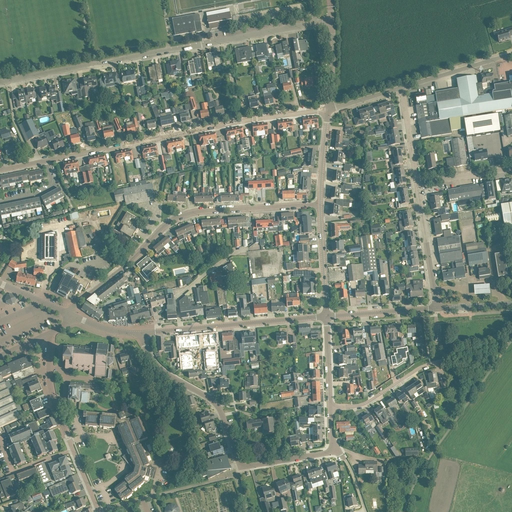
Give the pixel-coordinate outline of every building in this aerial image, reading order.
[(209,27),(212,29),(232,25),(230,12),(207,17),(208,25),(209,25),(209,27)] [(196,33),(202,32),(199,14),(172,19),(175,36),(196,32),(196,33)] [(511,28),(504,31),(505,32),(497,35),(499,42),(510,39),(510,37),(511,36),(511,28)] [(298,40),(293,41),(293,43),(294,46),(295,53),(308,50),(308,49),(307,44),(307,43),(307,42),(306,42),(306,40),(301,41),(301,42),(298,42),(298,40)] [(282,45),(275,46),(276,49),(277,55),(278,59),(285,58),(284,57),(289,56),(288,47),(287,42),(282,43),(282,45)] [(258,62),(269,60),(269,63),(274,62),(272,54),(269,54),(267,43),(256,46),(257,52),(255,53),(256,58),(257,58),(258,62)] [(240,49),(235,50),(237,64),(242,63),(253,61),(252,57),(251,52),(248,53),(247,48),(240,49)] [(207,59),(208,67),(215,66),(216,69),(221,68),(219,55),(214,56),(214,58),(212,58),(211,54),(206,55),(207,57),(206,57),(207,59)] [(190,75),(197,74),(202,74),(200,63),(199,58),(194,59),(195,61),(188,62),(188,65),(188,67),(189,67),(190,75)] [(168,65),(166,65),(167,70),(168,77),(174,76),(179,75),(179,71),(181,71),(180,66),(179,61),(170,63),(170,65),(168,66),(168,65)] [(148,68),(149,73),(151,82),(162,80),(160,65),(155,65),(155,67),(148,68)] [(122,74),(122,73),(121,73),(122,78),(123,83),(135,81),(133,71),(129,71),(129,73),(122,74)] [(104,77),(104,75),(103,75),(105,85),(117,83),(115,73),(111,74),(111,75),(104,77)] [(288,74),(280,76),(283,88),(284,92),(292,90),(291,88),(291,85),(291,84),(290,84),(287,84),(287,81),(290,81),(289,80),(289,78),(288,74)] [(483,84),(482,84),(482,88),(487,87),(487,88),(494,87),(494,86),(492,74),(481,76),(483,84)] [(87,79),(84,79),(85,84),(80,85),(81,90),(83,98),(90,97),(88,90),(97,88),(95,77),(92,78),(91,76),(87,77),(87,79)] [(482,88),(482,84),(477,85),(476,77),(457,80),(458,89),(436,93),(437,95),(436,96),(439,121),(463,117),(505,110),(506,113),(511,112),(511,83),(501,86),(502,93),(495,94),(494,90),(492,90),(493,94),(487,95),(487,93),(483,93),(482,88)] [(148,97),(146,86),(144,78),(138,79),(140,87),(139,87),(141,98),(148,97)] [(70,82),(64,83),(65,84),(65,88),(66,90),(67,90),(68,91),(68,92),(71,91),(72,95),(76,95),(77,94),(77,93),(78,93),(78,92),(76,91),(75,91),(74,85),(76,84),(75,82),(74,82),(72,81),(73,81),(72,80),(70,80),(70,82)] [(263,93),(264,95),(265,99),(264,99),(265,105),(273,104),(272,97),(271,94),(276,93),(275,85),(274,85),(274,84),(269,85),(269,87),(267,87),(268,92),(263,93)] [(500,85),(494,86),(494,87),(494,90),(495,94),(502,93),(501,86),(500,85)] [(55,86),(48,87),(49,89),(49,92),(50,98),(51,98),(51,99),(52,101),(56,100),(57,104),(63,102),(61,92),(56,93),(56,92),(55,89),(55,86)] [(46,88),(39,89),(40,90),(40,94),(41,99),(47,98),(47,100),(51,99),(51,98),(50,98),(49,92),(46,92),(46,88)] [(28,94),(25,95),(25,101),(26,102),(29,102),(29,104),(32,103),(32,100),(35,99),(35,98),(37,98),(36,94),(34,94),(33,90),(33,89),(27,90),(27,92),(28,94)] [(426,104),(416,106),(421,139),(452,134),(451,130),(465,128),(463,120),(463,117),(439,121),(436,96),(435,89),(431,90),(432,96),(425,97),(426,101),(426,104)] [(19,99),(16,99),(17,108),(21,107),(20,102),(22,102),(22,103),(26,102),(25,101),(25,95),(24,91),(24,90),(18,91),(18,93),(19,99)] [(214,102),(211,93),(205,95),(208,104),(214,102)] [(416,103),(416,106),(426,104),(426,101),(425,97),(425,94),(416,95),(417,103),(416,103)] [(257,96),(248,98),(250,109),(259,107),(257,96)] [(194,98),(188,99),(191,111),(197,110),(194,98)] [(218,101),(214,102),(216,116),(224,114),(223,107),(219,108),(218,101)] [(390,103),(384,104),(388,116),(390,122),(390,121),(391,121),(393,121),(392,117),(392,116),(395,115),(395,114),(391,102),(390,103)] [(379,112),(377,113),(379,120),(385,118),(385,117),(388,116),(384,104),(378,106),(379,112)] [(155,105),(151,106),(153,111),(156,118),(157,120),(160,120),(162,119),(160,114),(159,115),(157,109),(155,105)] [(202,108),(203,112),(200,113),(197,114),(197,117),(201,116),(201,119),(209,117),(207,111),(207,107),(202,108)] [(171,112),(165,113),(167,124),(168,126),(174,124),(174,123),(173,119),(173,117),(173,115),(176,114),(175,108),(170,109),(171,112)] [(175,108),(176,114),(179,114),(181,123),(182,123),(183,124),(185,123),(185,122),(190,121),(188,115),(187,111),(184,111),(182,109),(179,110),(179,108),(175,108)] [(372,108),(365,110),(365,111),(369,122),(372,121),(372,122),(379,120),(377,113),(374,113),(372,108)] [(360,118),(357,119),(359,125),(361,124),(362,124),(366,123),(369,122),(365,111),(365,110),(359,112),(359,113),(360,118)] [(465,120),(463,120),(465,128),(466,138),(501,133),(500,126),(498,115),(492,116),(489,116),(480,118),(465,120)] [(80,116),(74,118),(76,123),(78,129),(83,127),(80,121),(82,120),(80,116)] [(318,124),(317,117),(310,118),(311,125),(315,125),(315,129),(319,129),(318,124)] [(303,119),(304,130),(307,130),(306,126),(311,125),(310,118),(303,119)] [(126,128),(123,129),(124,132),(127,131),(128,134),(135,132),(135,130),(134,128),(138,128),(137,122),(136,119),(132,120),(132,122),(126,123),(127,128),(126,128)] [(37,149),(43,146),(44,147),(48,145),(44,137),(40,139),(31,120),(21,124),(29,140),(35,137),(37,141),(35,141),(37,145),(35,146),(37,149)] [(148,126),(148,130),(156,128),(155,121),(147,123),(143,124),(144,127),(148,126)] [(294,132),(292,121),(285,122),(286,129),(290,128),(290,132),(294,132)] [(277,122),(279,134),(282,133),(281,129),(286,129),(285,122),(277,122)] [(69,134),(67,126),(66,126),(65,124),(60,126),(61,130),(63,130),(64,135),(69,134)] [(95,124),(89,126),(91,135),(87,136),(88,142),(95,140),(93,129),(96,128),(95,124)] [(269,135),(267,124),(260,125),(261,132),(264,131),(265,135),(269,135)] [(252,126),(254,137),(256,137),(256,132),(261,132),(260,125),(252,126)] [(112,126),(102,128),(103,130),(103,133),(103,134),(104,139),(114,137),(114,135),(113,132),(112,128),(112,126)] [(345,135),(353,136),(353,132),(352,128),(346,127),(345,135)] [(7,131),(6,128),(0,129),(0,132),(2,139),(7,138),(12,136),(10,130),(7,131)] [(244,138),(242,128),(233,129),(235,135),(239,135),(240,139),(244,138)] [(235,135),(233,129),(225,131),(228,141),(230,141),(230,136),(235,135)] [(52,142),(55,150),(64,147),(61,138),(55,141),(54,138),(56,138),(53,130),(45,134),(48,142),(51,141),(52,142)] [(77,131),(73,132),(74,137),(71,137),(72,145),(80,143),(77,131)] [(387,136),(385,136),(386,140),(387,140),(391,139),(393,138),(398,138),(399,138),(398,131),(397,131),(393,131),(392,132),(391,132),(387,132),(387,136)] [(337,133),(337,134),(336,136),(337,136),(336,141),(342,141),(349,142),(349,139),(342,138),(343,133),(337,132),(337,133)] [(215,133),(207,135),(207,136),(208,141),(209,141),(209,145),(214,144),(215,144),(215,145),(217,144),(217,143),(216,138),(215,133)] [(207,135),(199,136),(199,138),(200,141),(201,147),(204,146),(209,145),(209,141),(208,141),(207,136),(207,135)] [(249,138),(241,140),(242,145),(238,146),(239,152),(244,151),(243,149),(251,147),(249,138)] [(391,142),(388,143),(389,145),(389,146),(392,146),(395,145),(400,145),(399,138),(398,138),(393,138),(391,139),(391,142)] [(467,165),(467,160),(463,139),(451,140),(451,141),(455,167),(467,165)] [(185,150),(183,140),(175,141),(176,148),(177,150),(181,149),(181,151),(185,150)] [(176,148),(175,141),(166,143),(168,153),(171,153),(170,149),(176,148)] [(16,145),(9,148),(9,149),(5,150),(7,155),(15,153),(14,149),(17,148),(16,145)] [(159,156),(156,145),(149,147),(151,157),(155,156),(155,157),(159,156)] [(473,146),(468,147),(469,154),(469,157),(470,158),(475,158),(475,161),(488,159),(487,154),(486,150),(474,152),(473,146)] [(151,157),(149,147),(142,148),(144,159),(147,159),(147,158),(151,157)] [(397,148),(388,149),(389,156),(393,155),(394,159),(402,157),(400,150),(398,151),(397,148)] [(316,151),(306,149),(305,153),(309,154),(309,159),(315,159),(316,151)] [(134,161),(131,150),(123,152),(124,158),(129,157),(130,161),(134,161)] [(124,158),(123,152),(115,154),(117,164),(120,163),(119,159),(124,158)] [(434,154),(426,156),(428,170),(436,168),(434,154)] [(107,166),(105,156),(96,157),(98,164),(103,163),(103,167),(107,166)] [(98,164),(96,157),(88,159),(90,169),(98,168),(98,164)] [(402,157),(394,159),(395,162),(390,163),(391,169),(400,168),(400,165),(403,164),(402,157)] [(447,168),(455,167),(453,158),(446,159),(447,168)] [(309,159),(308,164),(304,163),(303,166),(314,168),(315,159),(309,159)] [(80,172),(78,161),(70,163),(73,174),(80,172)] [(70,163),(63,164),(65,175),(70,174),(73,174),(70,163)] [(400,168),(391,169),(392,175),(391,175),(391,179),(405,177),(404,170),(401,171),(400,168)] [(37,172),(35,173),(37,180),(44,179),(42,170),(37,172)] [(23,172),(23,173),(21,173),(23,181),(29,180),(28,173),(28,171),(23,172)] [(33,173),(33,172),(28,173),(29,180),(30,182),(37,180),(35,173),(33,173)] [(88,184),(94,182),(91,172),(86,173),(88,184)] [(19,174),(19,173),(15,174),(16,183),(23,181),(21,173),(19,174)] [(301,173),(300,185),(303,185),(309,185),(311,185),(311,179),(309,179),(307,179),(307,173),(302,173),(301,173)] [(9,175),(9,176),(7,176),(9,184),(16,183),(15,174),(9,175)] [(5,176),(0,177),(1,179),(2,186),(9,184),(7,176),(5,177),(5,176)] [(391,179),(392,183),(394,183),(394,186),(395,189),(397,189),(405,187),(405,184),(406,184),(405,177),(391,179)] [(508,190),(511,189),(511,186),(511,185),(511,182),(511,179),(508,180),(508,181),(504,181),(504,180),(500,181),(501,186),(502,193),(508,192),(508,190)] [(260,180),(256,180),(257,183),(257,189),(265,189),(265,182),(261,183),(260,180)] [(447,198),(448,203),(458,201),(459,206),(483,203),(483,202),(495,200),(493,182),(485,183),(485,185),(476,186),(476,185),(460,187),(460,189),(448,191),(449,198),(447,198)] [(154,194),(152,183),(113,191),(116,202),(125,200),(126,205),(155,199),(154,194)] [(300,189),(299,190),(299,194),(302,194),(302,199),(306,199),(306,194),(306,191),(310,191),(311,185),(309,185),(303,185),(303,191),(301,191),(301,189),(300,189)] [(391,194),(398,192),(399,192),(400,198),(408,197),(407,190),(406,190),(405,187),(397,189),(395,189),(390,190),(391,194)] [(288,192),(288,198),(289,199),(295,199),(295,197),(295,196),(297,196),(297,197),(297,199),(299,199),(302,199),(302,194),(299,194),(299,190),(295,190),(295,188),(288,189),(288,192)] [(64,197),(59,189),(55,191),(60,200),(64,197)] [(60,200),(55,191),(50,193),(55,202),(60,200)] [(55,202),(50,193),(46,196),(50,205),(55,202)] [(433,210),(434,214),(438,213),(438,216),(441,216),(446,215),(445,207),(440,208),(439,197),(443,197),(442,193),(436,194),(436,197),(430,198),(432,210),(433,210)] [(50,205),(46,196),(41,198),(46,207),(50,205)] [(408,197),(400,198),(401,201),(396,202),(397,209),(409,207),(408,204),(409,204),(408,197)] [(503,218),(511,216),(511,203),(501,205),(503,218)] [(400,215),(399,215),(400,219),(404,218),(404,221),(412,220),(411,213),(410,213),(409,210),(399,212),(400,215)] [(71,221),(80,219),(78,212),(69,214),(71,221)] [(119,223),(117,226),(122,229),(120,232),(131,239),(135,232),(134,232),(131,230),(131,229),(130,229),(137,218),(135,217),(132,216),(127,213),(120,224),(119,223)] [(444,235),(444,238),(451,237),(450,229),(442,230),(441,224),(449,222),(459,220),(458,213),(446,215),(441,216),(441,219),(434,220),(436,236),(444,235)] [(486,223),(501,220),(499,213),(485,215),(486,223)] [(281,217),(277,217),(278,222),(278,226),(278,229),(278,232),(283,232),(283,231),(288,231),(288,225),(288,222),(287,215),(287,214),(281,215),(281,217)] [(293,214),(287,214),(287,215),(288,222),(294,221),(296,223),(295,226),(298,226),(298,222),(296,221),(296,218),(294,218),(293,214)] [(511,216),(503,218),(504,226),(511,225),(511,216)] [(300,225),(300,228),(301,228),(304,228),(309,228),(310,228),(311,228),(311,221),(311,217),(302,218),(303,222),(302,222),(302,225),(300,225)] [(247,223),(246,218),(242,218),(242,227),(242,228),(251,227),(251,223),(247,223)] [(412,220),(404,221),(399,222),(400,232),(404,231),(412,230),(412,227),(413,227),(412,220)] [(273,221),(264,222),(265,231),(269,231),(269,232),(278,232),(278,229),(278,226),(278,222),(273,223),(273,221)] [(256,222),(252,222),(252,224),(253,227),(253,230),(256,229),(257,232),(265,231),(264,222),(256,222)] [(197,234),(192,224),(188,226),(191,234),(192,234),(193,236),(197,234)] [(350,225),(331,225),(332,238),(338,237),(338,230),(350,230),(350,225)] [(376,226),(371,227),(373,235),(377,234),(382,234),(380,225),(376,226)] [(184,239),(187,238),(186,238),(188,237),(187,236),(184,229),(183,228),(179,230),(180,231),(182,235),(184,239)] [(182,235),(179,230),(175,232),(177,237),(179,241),(183,239),(182,235)] [(404,231),(404,234),(401,235),(403,242),(407,241),(415,240),(414,233),(413,233),(412,230),(404,231)] [(41,261),(56,261),(56,232),(41,236),(41,261)] [(64,262),(62,262),(62,267),(71,260),(82,257),(77,232),(71,233),(67,234),(65,234),(69,252),(69,255),(65,256),(65,257),(63,257),(64,262)] [(283,246),(282,236),(275,237),(276,247),(283,246)] [(376,261),(373,236),(359,237),(360,244),(360,245),(361,252),(362,265),(363,273),(377,271),(376,261)] [(452,270),(451,270),(453,279),(456,279),(465,278),(459,236),(451,237),(444,238),(437,239),(441,264),(445,263),(451,262),(452,270)] [(167,237),(164,240),(164,241),(168,245),(168,244),(170,247),(172,249),(175,247),(171,242),(171,241),(170,241),(168,238),(167,237)] [(33,240),(21,247),(22,263),(25,263),(24,249),(35,243),(33,240)] [(339,243),(337,243),(332,244),(333,252),(334,252),(338,252),(343,251),(342,246),(343,246),(343,240),(339,240),(339,243)] [(408,247),(406,248),(402,249),(402,252),(404,252),(415,250),(415,247),(416,247),(415,240),(407,241),(408,247)] [(308,241),(305,242),(301,242),(300,242),(299,242),(299,246),(296,246),(297,255),(298,254),(302,254),(302,255),(307,254),(308,254),(308,246),(309,246),(309,241),(308,241)] [(160,243),(156,246),(157,247),(162,253),(165,250),(166,250),(164,248),(161,244),(160,243)] [(89,255),(100,252),(98,244),(87,247),(89,255)] [(156,246),(153,249),(154,250),(156,253),(157,254),(158,253),(159,255),(162,253),(157,247),(156,246)] [(477,250),(467,252),(468,261),(469,266),(477,264),(479,279),(480,279),(479,277),(484,276),(484,277),(489,277),(490,278),(489,274),(489,273),(488,269),(487,263),(485,249),(477,250)] [(415,250),(404,252),(405,258),(409,257),(410,261),(418,259),(417,253),(416,253),(415,250)] [(495,255),(498,278),(508,276),(504,253),(495,255)] [(302,254),(298,254),(297,255),(297,263),(299,263),(301,263),(310,262),(311,262),(311,263),(311,262),(311,261),(311,260),(311,259),(310,259),(308,259),(308,254),(302,255),(302,254)] [(147,283),(149,281),(147,277),(157,268),(147,256),(137,265),(142,272),(139,274),(147,283)] [(333,265),(335,265),(339,265),(339,268),(346,267),(345,260),(339,260),(339,257),(333,257),(333,258),(332,258),(332,261),(333,261),(333,265)] [(410,261),(406,261),(407,266),(406,266),(407,273),(419,271),(419,270),(418,267),(419,266),(418,259),(417,260),(410,261)] [(17,264),(11,261),(8,266),(14,269),(23,268),(22,263),(17,264)] [(234,268),(231,263),(219,270),(216,271),(217,275),(211,276),(212,284),(217,283),(218,283),(218,284),(222,284),(222,277),(234,275),(233,269),(234,268)] [(359,289),(358,289),(358,292),(355,292),(356,298),(365,297),(365,291),(364,280),(363,273),(362,265),(347,267),(349,282),(357,281),(361,281),(362,287),(359,287),(359,289)] [(31,270),(31,274),(34,274),(34,276),(38,276),(38,277),(43,277),(43,274),(43,270),(44,270),(44,267),(45,267),(34,267),(34,270),(31,270)] [(448,281),(451,281),(451,280),(453,280),(453,279),(451,270),(447,271),(442,272),(444,281),(448,281)] [(62,276),(64,278),(59,287),(57,286),(54,292),(67,299),(67,297),(72,300),(73,298),(74,299),(76,296),(77,293),(80,294),(83,288),(86,290),(89,283),(91,284),(92,282),(84,278),(83,280),(65,271),(62,276)] [(17,274),(16,277),(17,278),(16,283),(24,285),(35,287),(37,278),(26,276),(23,275),(23,273),(18,272),(18,274),(17,274)] [(296,272),(294,272),(294,277),(304,276),(304,281),(304,285),(303,285),(303,294),(308,294),(308,295),(314,294),(314,284),(313,280),(315,280),(315,276),(304,276),(304,272),(296,272)] [(123,275),(114,283),(119,290),(121,288),(122,289),(127,289),(124,286),(125,285),(124,283),(127,281),(123,275)] [(389,295),(388,290),(386,277),(380,278),(383,296),(389,295)] [(186,280),(186,278),(182,278),(177,279),(179,288),(184,287),(187,284),(189,284),(188,280),(186,280)] [(380,288),(378,281),(369,282),(370,293),(371,293),(371,297),(377,296),(381,296),(379,288),(380,288)] [(422,297),(421,281),(423,281),(413,281),(413,285),(406,285),(406,288),(407,293),(410,292),(411,298),(422,297)] [(111,282),(94,295),(95,296),(100,303),(101,304),(119,290),(114,283),(111,282)] [(488,283),(473,285),(474,294),(489,293),(488,283)] [(339,288),(340,299),(347,298),(346,290),(344,291),(344,284),(339,284),(335,285),(335,289),(339,288)] [(404,284),(396,285),(396,289),(392,289),(392,302),(402,301),(401,294),(400,291),(405,290),(404,285),(404,284)] [(203,286),(198,287),(199,289),(200,297),(202,306),(206,305),(203,286)] [(130,299),(135,297),(132,287),(127,289),(130,299)] [(227,305),(224,287),(216,288),(217,290),(218,298),(218,301),(219,306),(227,305)] [(186,301),(186,296),(179,302),(182,319),(203,316),(202,306),(200,297),(199,289),(194,289),(197,307),(191,307),(190,300),(188,301),(186,301)] [(146,295),(143,295),(145,301),(145,302),(146,302),(147,304),(147,306),(151,305),(151,308),(166,304),(164,299),(164,297),(157,299),(155,299),(153,293),(148,294),(146,295)] [(176,313),(176,306),(174,294),(166,296),(168,320),(177,319),(176,313)] [(11,296),(10,297),(8,297),(7,300),(8,301),(8,303),(11,304),(12,303),(14,303),(15,300),(14,299),(14,297),(11,296)] [(87,302),(82,310),(87,314),(92,318),(94,319),(95,318),(99,321),(100,319),(104,313),(100,311),(94,307),(100,303),(95,296),(87,302)] [(256,297),(253,297),(253,302),(254,310),(254,315),(267,314),(267,309),(267,305),(266,305),(266,298),(261,299),(261,301),(257,301),(256,297)] [(242,301),(242,304),(240,304),(241,309),(241,316),(250,316),(250,311),(249,308),(247,308),(246,300),(242,301)] [(277,303),(276,300),(272,301),(272,312),(285,312),(285,303),(277,303)] [(145,301),(128,308),(130,315),(132,322),(138,321),(150,317),(153,316),(152,312),(151,309),(148,310),(148,308),(142,310),(141,306),(147,304),(146,302),(145,302),(145,301)] [(109,311),(108,311),(108,317),(108,322),(115,322),(115,321),(123,320),(127,320),(127,317),(128,317),(128,315),(130,315),(128,308),(121,310),(116,312),(116,310),(115,311),(114,309),(113,305),(109,306),(108,308),(109,311)] [(211,308),(205,308),(207,320),(221,318),(220,308),(215,308),(214,308),(211,308)] [(233,312),(228,312),(228,318),(238,317),(237,311),(236,308),(233,309),(233,312)] [(299,333),(310,332),(311,339),(318,338),(318,339),(320,339),(320,329),(311,330),(310,325),(298,326),(299,333)] [(396,337),(398,337),(398,333),(399,333),(398,331),(398,326),(385,327),(386,332),(386,334),(391,334),(391,335),(390,335),(391,341),(397,341),(396,337)] [(416,345),(420,344),(419,329),(415,329),(415,327),(408,327),(408,334),(412,334),(412,338),(416,338),(416,345)] [(383,344),(382,344),(381,334),(380,334),(380,328),(370,329),(371,335),(377,334),(379,341),(380,341),(380,345),(374,346),(377,362),(386,360),(383,344)] [(349,340),(353,339),(352,332),(348,332),(348,331),(345,331),(345,330),(343,331),(343,332),(342,332),(342,335),(342,336),(343,345),(347,345),(346,339),(349,339),(349,340)] [(361,340),(363,340),(363,336),(362,330),(353,331),(354,344),(358,343),(357,339),(361,339),(361,340)] [(286,333),(282,333),(282,334),(276,334),(277,342),(278,342),(278,345),(282,345),(282,341),(287,341),(286,333)] [(232,334),(222,335),(223,347),(226,347),(226,349),(228,349),(229,352),(239,351),(237,339),(233,339),(232,334)] [(209,335),(202,336),(203,347),(210,346),(209,335)] [(216,335),(209,335),(210,346),(217,345),(216,335)] [(199,336),(191,337),(192,348),(200,347),(199,336)] [(164,338),(158,338),(158,339),(159,352),(164,351),(164,349),(171,348),(171,359),(176,359),(176,348),(174,348),(174,342),(164,342),(164,338)] [(185,338),(178,338),(179,349),(186,348),(185,338)] [(399,341),(393,342),(393,348),(405,346),(405,345),(404,339),(404,338),(398,339),(399,340),(399,341)] [(63,364),(64,362),(66,363),(65,369),(72,370),(72,371),(73,371),(73,370),(77,371),(77,372),(78,372),(78,371),(83,371),(83,372),(84,372),(84,371),(89,372),(89,374),(88,374),(89,375),(89,374),(95,375),(95,376),(94,377),(95,377),(105,378),(105,380),(111,380),(112,371),(108,371),(108,368),(109,368),(109,369),(110,368),(113,365),(113,366),(114,365),(113,364),(114,360),(114,359),(113,360),(111,357),(111,356),(111,355),(110,356),(110,354),(113,354),(114,347),(98,345),(98,344),(97,345),(98,346),(98,347),(92,346),(91,346),(91,347),(91,349),(67,347),(67,354),(65,353),(64,352),(63,353),(64,354),(64,362),(62,363),(63,364)] [(408,352),(407,348),(396,350),(397,354),(394,354),(394,357),(391,357),(392,366),(396,365),(397,366),(403,362),(403,360),(407,359),(406,353),(408,352)] [(345,357),(339,357),(339,366),(345,365),(345,367),(358,367),(358,365),(351,365),(351,360),(357,360),(356,357),(356,351),(355,351),(347,352),(345,353),(345,357)] [(129,368),(122,370),(124,376),(132,373),(130,369),(135,368),(133,361),(134,360),(132,352),(120,356),(121,360),(122,365),(125,364),(125,362),(127,361),(129,368)] [(216,352),(206,353),(206,361),(217,360),(216,352)] [(191,354),(181,355),(182,363),(192,362),(191,354)] [(17,362),(8,365),(8,366),(9,368),(12,375),(14,380),(15,381),(21,379),(23,378),(35,373),(32,364),(31,365),(26,355),(16,359),(17,362)] [(312,364),(311,364),(311,368),(310,368),(310,371),(314,370),(313,367),(316,367),(316,364),(319,363),(319,356),(312,356),(312,364)] [(217,360),(206,361),(207,368),(218,367),(217,360)] [(386,369),(389,368),(388,361),(376,363),(377,370),(375,370),(376,378),(377,377),(378,379),(387,374),(386,369)] [(8,366),(0,369),(0,377),(1,377),(5,384),(9,382),(12,381),(14,380),(12,375),(9,368),(8,366)] [(344,371),(339,371),(340,379),(348,378),(348,374),(352,374),(352,371),(359,371),(358,367),(345,367),(345,370),(344,371)] [(193,369),(182,370),(183,377),(193,376),(193,369)] [(291,383),(298,382),(296,374),(290,375),(291,383)] [(429,375),(429,376),(430,381),(425,381),(427,386),(428,391),(433,391),(432,384),(437,383),(437,379),(436,374),(429,375)] [(12,381),(11,382),(12,384),(14,388),(17,387),(18,390),(28,386),(30,390),(26,391),(28,396),(32,395),(31,392),(37,390),(38,392),(42,390),(39,381),(36,376),(22,382),(21,379),(15,381),(14,380),(12,381)] [(0,428),(21,419),(18,412),(22,410),(9,382),(5,384),(1,377),(0,377),(0,428)] [(257,377),(247,378),(247,382),(245,382),(245,390),(250,390),(250,386),(257,386),(257,381),(257,377)] [(217,386),(220,386),(221,389),(229,388),(228,381),(224,381),(224,379),(217,379),(217,386)] [(348,395),(350,395),(353,395),(353,389),(362,389),(360,379),(352,380),(353,386),(347,386),(348,395)] [(419,382),(413,386),(413,387),(417,392),(419,396),(422,394),(424,392),(425,392),(423,388),(421,386),(419,382)] [(73,402),(76,402),(75,403),(76,403),(76,402),(80,402),(80,401),(81,401),(81,402),(83,403),(85,403),(86,403),(87,396),(87,394),(82,393),(82,394),(80,394),(81,389),(86,389),(85,391),(89,391),(89,390),(90,385),(84,384),(75,383),(70,383),(70,388),(68,401),(73,402)] [(413,386),(406,390),(407,391),(409,394),(413,400),(416,398),(414,395),(417,392),(413,387),(413,386)] [(408,401),(402,392),(397,396),(400,402),(403,400),(405,403),(408,401)] [(250,397),(249,393),(239,394),(240,402),(249,401),(249,400),(251,400),(251,397),(250,397)] [(35,401),(22,406),(25,412),(32,409),(34,413),(34,412),(43,409),(39,399),(37,400),(35,401)] [(386,403),(387,404),(389,407),(387,409),(390,413),(393,418),(396,416),(392,411),(395,409),(396,410),(399,408),(393,399),(386,403)] [(408,417),(412,415),(405,405),(401,407),(408,417)] [(382,406),(374,411),(375,413),(377,416),(378,417),(378,418),(380,420),(380,421),(384,418),(386,421),(388,419),(390,418),(389,418),(388,416),(384,411),(382,406)] [(314,408),(309,408),(309,416),(309,419),(315,419),(314,416),(316,416),(321,416),(321,408),(320,408),(314,408)] [(43,409),(34,412),(35,416),(37,421),(40,420),(44,418),(49,416),(47,410),(44,411),(43,409)] [(126,479),(125,480),(125,481),(122,483),(123,484),(121,485),(121,484),(116,488),(116,489),(114,490),(119,496),(119,497),(122,501),(124,499),(125,499),(126,498),(127,499),(132,495),(131,494),(133,493),(132,492),(134,491),(137,489),(138,488),(143,484),(145,482),(142,479),(145,477),(154,479),(156,472),(154,472),(155,468),(152,467),(150,468),(148,464),(149,463),(146,457),(149,456),(148,453),(149,453),(147,446),(146,446),(145,444),(141,446),(139,442),(147,439),(146,435),(145,436),(142,429),(143,429),(142,425),(141,426),(140,423),(140,422),(139,419),(130,422),(129,420),(133,418),(130,411),(119,416),(105,415),(105,414),(84,413),(83,418),(84,418),(83,421),(86,421),(85,426),(89,426),(89,425),(97,426),(96,427),(100,427),(104,428),(104,427),(111,427),(111,428),(115,429),(115,427),(118,428),(119,431),(120,431),(121,434),(122,438),(123,437),(126,444),(125,444),(126,448),(127,448),(128,450),(127,450),(128,453),(124,457),(134,470),(133,474),(132,475),(131,475),(126,479)] [(209,413),(205,411),(204,413),(199,415),(201,419),(202,424),(204,423),(207,422),(211,421),(209,414),(209,413)] [(373,420),(369,415),(362,419),(366,425),(370,423),(371,425),(370,425),(372,429),(376,426),(375,425),(375,424),(373,421),(373,420)] [(275,434),(273,425),(282,424),(281,417),(263,420),(262,419),(246,422),(247,430),(263,427),(265,436),(275,434)] [(47,421),(48,424),(41,427),(42,428),(39,429),(39,430),(40,433),(43,432),(43,431),(57,426),(53,418),(47,421)] [(211,421),(207,422),(204,423),(205,426),(207,432),(212,430),(214,432),(216,428),(215,427),(213,420),(211,421)] [(29,428),(12,435),(8,426),(5,427),(7,431),(7,432),(8,434),(9,435),(9,436),(12,443),(12,444),(12,445),(13,444),(33,436),(34,436),(36,435),(36,434),(37,434),(38,434),(40,433),(39,430),(39,429),(36,422),(28,425),(29,427),(29,428)] [(350,422),(336,423),(336,424),(337,429),(339,429),(340,432),(345,432),(345,436),(346,436),(351,435),(353,435),(353,432),(356,431),(356,427),(350,427),(350,422)] [(379,425),(375,427),(382,437),(384,440),(388,438),(379,425)] [(39,435),(30,439),(31,440),(31,439),(32,443),(33,444),(33,445),(35,445),(35,446),(36,448),(35,448),(36,448),(36,449),(37,451),(35,451),(36,452),(37,454),(37,455),(38,457),(38,458),(40,457),(47,454),(47,453),(48,453),(49,454),(49,455),(58,451),(56,447),(56,445),(55,445),(56,445),(55,445),(54,445),(53,443),(57,441),(57,440),(55,441),(54,438),(56,438),(56,437),(55,437),(54,435),(53,432),(53,431),(52,432),(45,435),(44,435),(44,436),(40,437),(40,436),(39,435)] [(290,436),(286,437),(287,444),(291,444),(291,447),(299,446),(299,444),(298,441),(298,439),(297,435),(296,435),(294,436),(290,436)] [(306,435),(301,436),(301,439),(302,443),(307,442),(307,440),(309,439),(309,435),(306,435)] [(214,445),(209,446),(211,453),(213,453),(214,456),(224,453),(222,450),(221,450),(219,443),(214,445),(214,444),(213,444),(214,445)] [(15,460),(15,461),(17,466),(26,462),(25,459),(24,457),(24,456),(22,457),(21,454),(22,454),(22,453),(21,454),(20,451),(21,450),(19,444),(10,448),(12,454),(11,455),(12,457),(13,460),(15,460)] [(392,448),(397,457),(400,457),(394,447),(392,448)] [(406,457),(419,456),(418,448),(405,449),(406,457)] [(229,465),(226,456),(227,456),(204,462),(208,479),(209,479),(229,469),(230,471),(230,469),(231,469),(230,464),(229,465)] [(49,465),(52,472),(55,482),(63,479),(73,475),(69,465),(66,458),(59,460),(59,461),(49,465)] [(335,463),(326,466),(327,467),(328,471),(329,475),(331,480),(334,478),(339,477),(337,472),(335,463)] [(365,466),(360,466),(360,473),(366,473),(366,474),(370,474),(370,471),(377,470),(377,463),(365,463),(365,466)] [(320,468),(313,471),(317,481),(317,483),(323,481),(322,479),(323,479),(322,475),(320,468)] [(19,481),(38,475),(36,469),(17,476),(19,481)] [(198,473),(200,482),(206,480),(204,471),(198,473)] [(317,481),(313,471),(307,473),(309,479),(311,483),(312,483),(313,484),(317,483),(317,481)] [(80,491),(78,485),(80,484),(76,476),(49,488),(53,498),(57,496),(70,491),(72,495),(80,491)] [(294,482),(290,484),(292,488),(292,490),(303,487),(303,486),(301,482),(301,480),(299,476),(292,478),(293,479),(294,482)] [(0,495),(1,499),(6,497),(7,499),(16,495),(14,490),(10,479),(6,481),(1,483),(2,485),(0,485),(0,495)] [(276,484),(280,494),(288,491),(287,490),(291,488),(287,480),(284,482),(283,481),(276,484)] [(264,495),(265,498),(265,499),(272,497),(275,496),(274,489),(270,490),(270,487),(266,488),(266,487),(261,488),(262,493),(263,493),(264,495)] [(40,491),(32,494),(28,495),(31,502),(35,500),(42,497),(40,491)] [(344,497),(346,502),(348,501),(349,508),(352,507),(357,506),(355,498),(352,499),(351,495),(347,496),(344,497)] [(65,505),(67,509),(74,506),(76,511),(86,506),(83,499),(77,502),(73,504),(73,502),(65,505)] [(278,500),(280,511),(286,509),(284,499),(278,500)] [(11,511),(8,511),(19,511),(24,509),(22,502),(13,506),(14,510),(12,510),(11,511)] [(261,505),(263,511),(270,511),(268,503),(261,505)]
